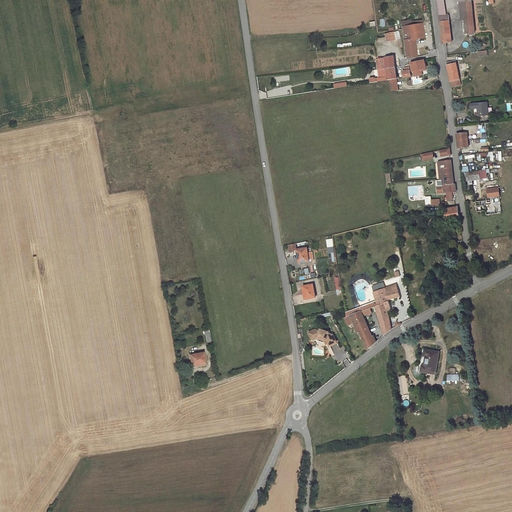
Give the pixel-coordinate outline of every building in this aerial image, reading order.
[(444,0),(437,0),(439,16),(447,16),(446,10),(444,0)] [(472,11),(471,0),(460,2),(461,12),(472,11)] [(472,11),(461,12),(462,21),(465,20),(467,34),(475,33),(472,11)] [(447,16),(439,16),(440,23),(441,23),(443,43),(452,42),(449,15),(447,16)] [(411,25),(402,27),(403,29),(404,42),(406,58),(416,56),(413,39),(424,37),(422,24),(411,25)] [(388,33),(384,34),(386,41),(393,39),(394,40),(398,39),(396,32),(388,32),(388,33)] [(376,59),(377,64),(378,70),(381,69),(395,67),(394,62),(394,56),(376,59)] [(424,60),(411,63),(411,64),(412,71),(414,76),(419,75),(418,70),(420,69),(426,68),(424,60)] [(455,64),(448,65),(449,73),(452,86),(461,84),(456,63),(455,64)] [(376,78),(377,81),(379,81),(389,80),(396,79),(397,79),(395,67),(381,69),(382,77),(379,78),(376,78)] [(398,90),(396,79),(389,80),(391,90),(398,90)] [(476,103),(470,104),(471,109),(478,108),(479,116),(483,115),(489,115),(487,102),(476,104),(476,103)] [(467,133),(457,134),(458,148),(468,147),(467,133)] [(454,185),(451,161),(439,162),(440,173),(442,173),(442,180),(443,183),(443,186),(454,185)] [(479,171),(469,172),(470,180),(480,179),(479,171)] [(443,186),(437,187),(438,194),(447,193),(448,201),(453,200),(452,195),(455,194),(455,193),(456,192),(455,185),(454,185),(443,186)] [(487,188),(487,197),(499,196),(499,187),(487,188)] [(490,200),(476,202),(477,212),(493,209),(492,205),(491,206),(490,200)] [(458,207),(445,209),(447,221),(459,219),(458,207)] [(444,235),(441,236),(443,245),(444,250),(449,249),(458,246),(455,235),(446,236),(447,240),(444,235)] [(296,243),(289,244),(290,252),(293,252),(293,250),(297,250),(296,243)] [(307,248),(297,250),(298,258),(299,258),(300,262),(309,261),(307,248)] [(331,276),(325,278),(327,292),(334,291),(331,276)] [(372,286),(378,305),(384,303),(387,309),(388,313),(392,312),(389,299),(393,298),(394,299),(400,296),(398,289),(396,285),(385,288),(384,283),(372,286)] [(313,284),(303,287),(304,295),(305,295),(306,299),(315,297),(313,284)] [(384,303),(378,305),(375,306),(384,335),(386,333),(388,332),(392,329),(388,313),(387,309),(384,303)] [(358,332),(360,331),(368,350),(375,343),(363,315),(361,311),(351,315),(358,332)] [(327,340),(329,345),(336,342),(333,335),(329,333),(321,330),(320,331),(316,330),(309,333),(312,339),(314,340),(318,338),(319,336),(324,338),(325,340),(327,340)] [(439,353),(425,350),(424,356),(426,356),(425,366),(422,365),(421,371),(435,374),(439,353)] [(190,355),(191,365),(197,364),(197,365),(205,363),(203,353),(190,355)]
